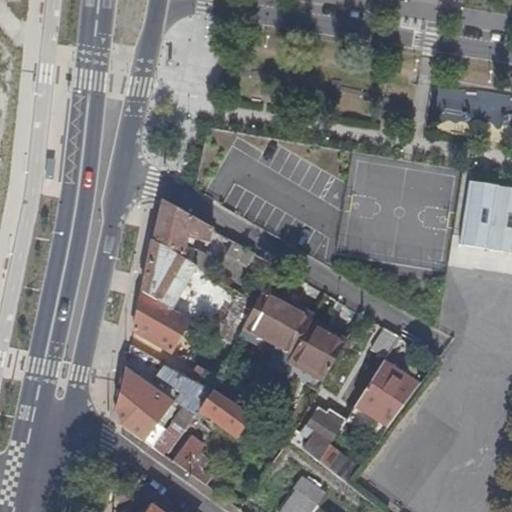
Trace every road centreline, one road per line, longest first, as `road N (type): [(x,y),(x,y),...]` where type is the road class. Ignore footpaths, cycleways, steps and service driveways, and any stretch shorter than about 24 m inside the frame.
road 1 (primary): [(99,0),(73,216),(33,413)]
road 2 (residential): [(126,168),(443,343)]
road 3 (residential): [(158,0),(511,58)]
road 4 (primary): [(71,422),(126,168)]
road 5 (primary): [(126,168),(158,0)]
road 6 (residential): [(202,511),(71,422)]
